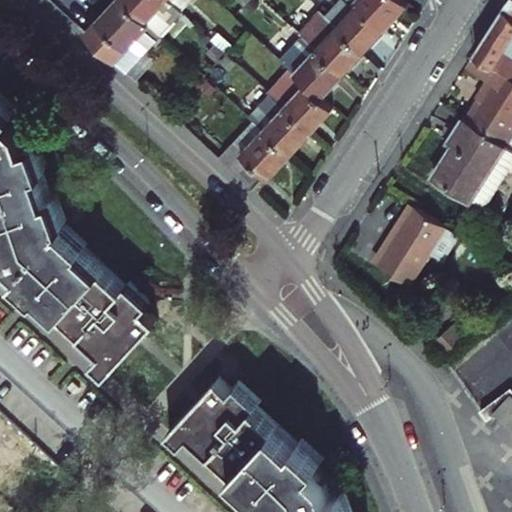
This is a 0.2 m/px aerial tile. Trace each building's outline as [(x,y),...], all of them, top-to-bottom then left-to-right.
[(116,0),(87,32),(128,70),(157,38),(142,24),(146,20),(125,0),(116,0)] [(125,0),(146,20),(161,33),(183,10),(171,0),(125,0)] [(358,0),(339,0),(327,13),(366,49),(387,26),(358,0)] [(358,0),(387,26),(409,2),(407,0),(358,0)] [(500,16),(511,23),(511,7),(508,5),(500,16)] [(301,32),(305,35),(345,73),(366,49),(327,13),(322,9),(301,32)] [(480,53),(511,73),(511,49),(507,46),(511,37),(511,23),(500,16),(477,51),(480,53)] [(161,33),(146,20),(142,24),(157,38),(161,33)] [(292,68),(307,82),(323,96),(345,73),(305,35),(283,60),(292,68)] [(511,143),(511,73),(480,53),(471,66),(495,82),(485,99),(482,97),(469,116),(511,143)] [(292,68),(271,91),(312,129),(334,106),(323,96),(307,82),(292,68)] [(0,243),(8,240),(14,256),(26,268),(21,273),(42,293),(45,289),(86,327),(82,331),(104,351),(96,360),(108,372),(158,318),(146,306),(153,298),(131,278),(127,283),(86,245),(89,243),(68,222),(66,223),(65,220),(68,219),(59,192),(52,195),(43,167),(49,165),(39,137),(28,141),(22,124),(12,115),(19,108),(0,89),(0,243)] [(250,115),(254,119),(291,152),(312,129),(271,91),(250,115)] [(436,173),(484,204),(511,162),(511,160),(511,143),(469,116),(467,115),(452,139),(456,142),(436,173)] [(220,156),(257,190),(291,152),(254,119),(220,156)] [(463,232),(416,203),(379,261),(412,282),(433,249),(446,257),(463,232)] [(354,511),(346,488),(335,491),(329,473),(318,464),(325,456),(303,437),(300,441),(258,403),(262,398),(240,378),(233,387),(221,376),(204,395),(192,385),(179,400),(191,410),(172,430),(185,442),(193,433),(213,451),(216,448),(259,486),(255,490),(275,509),(278,508),(279,511),(276,511),(354,511)] [(511,400),(511,385),(482,408),(490,417),(511,400)] [(18,472),(52,502),(68,484),(35,454),(18,472)]
